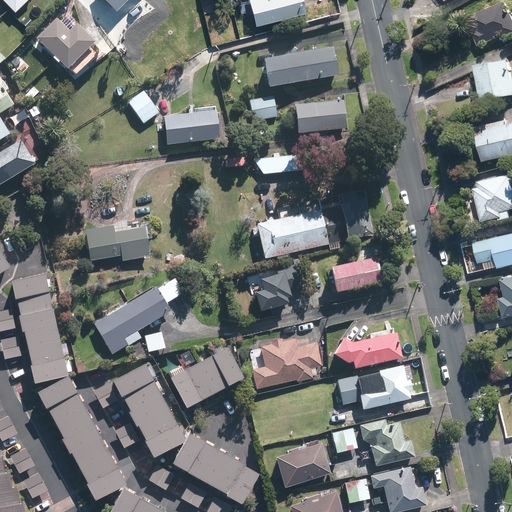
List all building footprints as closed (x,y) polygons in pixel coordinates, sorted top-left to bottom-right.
[(19,15),(35,0),(34,0),(5,0),(5,1),(19,15)] [(108,0),(118,10),(120,8),(136,25),(146,15),(139,8),(147,0),(108,0)] [(304,0),(250,0),(256,26),(308,13),(304,0)] [(471,33),(477,46),(499,35),(502,40),(511,34),(511,18),(509,12),(504,14),(501,10),(499,11),(495,4),(468,17),(475,30),(471,33)] [(71,31),(56,17),(37,38),(69,70),(71,68),(77,75),(100,51),(94,44),(97,42),(78,23),(71,31)] [(0,48),(0,68),(10,59),(0,48)] [(333,48),(265,60),(270,88),(338,76),(333,48)] [(511,79),(510,80),(506,60),(496,62),(473,66),(475,72),(480,101),(511,94),(511,79)] [(0,141),(11,134),(0,115),(0,113),(14,105),(0,82),(0,141)] [(144,91),(128,102),(143,123),(159,113),(144,91)] [(272,96),(248,100),(252,121),(276,117),(272,96)] [(342,101),(295,106),(298,134),(345,129),(342,101)] [(39,106),(30,109),(32,117),(41,114),(39,106)] [(168,145),(221,139),(218,111),(165,117),(168,145)] [(511,121),(505,122),(505,119),(476,125),(483,160),(511,153),(511,121)] [(0,185),(36,163),(22,140),(0,153),(0,185)] [(305,154),(254,160),(263,174),(307,169),(305,154)] [(511,172),(510,173),(510,172),(477,180),(478,185),(472,186),(472,187),(480,220),(498,216),(499,218),(510,215),(508,208),(511,207),(511,172)] [(258,226),(266,260),(373,234),(365,200),(258,226)] [(123,262),(152,257),(147,229),(116,235),(115,228),(87,233),(92,262),(123,257),(123,262)] [(498,267),(511,264),(511,232),(474,241),(479,262),(496,258),(498,267)] [(386,253),(384,241),(363,244),(364,251),(371,249),(372,255),(386,253)] [(0,251),(0,276),(11,270),(0,251)] [(376,257),(332,267),(338,290),(381,280),(376,257)] [(265,290),(257,293),(263,310),(289,302),(287,297),(291,296),(290,289),(303,285),(296,264),(278,269),(279,274),(262,279),(265,290)] [(34,381),(67,373),(63,356),(49,289),(45,271),(12,278),(12,279),(23,329),(30,363),(34,381)] [(511,275),(500,278),(504,296),(498,297),(503,317),(511,314),(511,275)] [(185,294),(176,279),(159,289),(158,288),(94,324),(113,357),(129,347),(129,346),(143,338),(139,331),(172,312),(167,304),(185,294)] [(10,309),(0,311),(0,331),(14,328),(10,309)] [(75,313),(68,315),(69,322),(77,321),(75,313)] [(162,332),(144,336),(148,353),(166,349),(162,332)] [(402,358),(396,334),(354,343),(346,339),(335,356),(348,364),(354,363),(355,369),(402,358)] [(0,345),(3,359),(20,355),(16,336),(0,339),(0,345)] [(299,348),(297,339),(284,342),(283,340),(272,343),(273,345),(261,347),(266,368),(253,371),(258,390),(297,381),(298,384),(314,380),(311,370),(323,367),(318,343),(299,348)] [(186,409),(242,380),(243,380),(241,376),(227,349),(170,379),(186,409)] [(187,441),(148,365),(115,381),(154,458),(186,442),(173,465),(242,505),(259,475),(190,435),(187,441)] [(408,382),(404,366),(379,372),(379,374),(359,379),(358,376),(337,381),(343,405),(361,401),(364,411),(412,400),(410,392),(414,391),(412,381),(408,382)] [(124,481),(68,375),(37,391),(45,406),(47,405),(63,435),(61,436),(69,451),(71,450),(86,480),(85,481),(94,498),(124,481)] [(103,409),(119,401),(110,383),(94,391),(103,409)] [(16,434),(7,418),(0,421),(0,440),(1,442),(16,434)] [(387,425),(385,419),(359,425),(362,441),(375,438),(376,444),(370,446),(375,466),(412,457),(414,456),(410,440),(404,441),(399,422),(387,425)] [(125,450),(140,442),(130,424),(115,431),(125,450)] [(345,452),(355,449),(351,430),(340,432),(341,436),(345,452)] [(335,454),(345,452),(341,436),(340,432),(330,435),(335,454)] [(330,473),(320,444),(305,448),(304,445),(289,450),(290,453),(275,458),(284,488),(329,474),(330,474),(330,473)] [(18,476),(36,468),(28,451),(11,459),(18,476)] [(0,511),(26,511),(25,505),(21,506),(17,487),(13,488),(10,474),(6,475),(3,459),(0,459),(0,511)] [(416,487),(411,465),(371,474),(374,487),(384,484),(390,511),(426,503),(426,502),(422,486),(416,487)] [(166,491),(175,476),(158,466),(149,481),(166,491)] [(32,500),(48,491),(38,474),(22,482),(32,500)] [(348,502),(370,498),(366,478),(344,483),(348,502)] [(199,509),(208,494),(189,483),(180,499),(199,509)] [(172,511),(123,484),(107,511),(172,511)] [(343,511),(336,490),(321,495),(320,493),(305,498),(306,500),(291,505),(292,511),(343,511)] [(230,511),(233,507),(216,497),(207,511),(230,511)]
